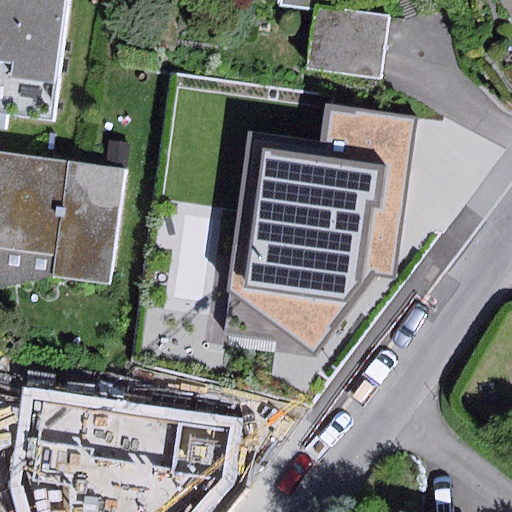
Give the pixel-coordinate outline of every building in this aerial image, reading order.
[(66,0),(0,0),(0,112),(50,119),(66,0)] [(285,0),(285,4),(315,8),(334,11),(335,0),(285,0)] [(334,11),(315,8),(307,72),(379,81),(388,18),(334,11)] [(247,131),(224,293),(313,363),(375,274),(397,281),(427,113),(331,102),(324,139),(247,131)] [(124,172),(0,154),(0,245),(57,253),(54,279),(108,286),(124,172)] [(53,511),(198,511),(204,505),(186,489),(225,445),(177,403),(147,437),(107,402),(92,418),(55,385),(3,443),(66,498),(53,511)]
